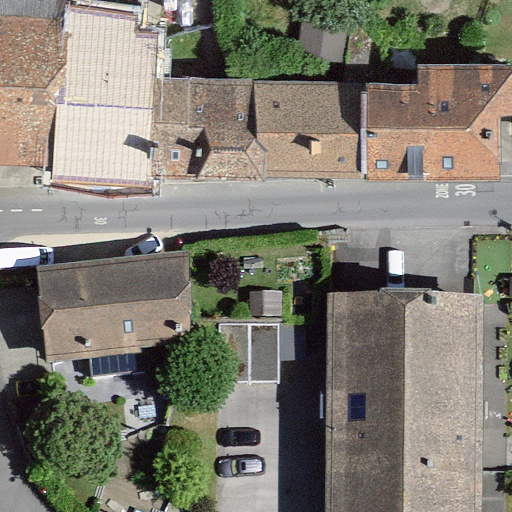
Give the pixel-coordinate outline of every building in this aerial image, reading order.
[(0,0),(0,26),(63,30),(64,0),(0,0)] [(164,31),(74,14),(72,31),(62,174),(61,187),(165,189),(169,87),(164,31)] [(0,26),(0,171),(62,174),(72,31),(63,30),(0,26)] [(428,99),(377,97),(374,185),(509,188),(511,130),(511,77),(427,75),(428,99)] [(261,91),(169,87),(165,189),(264,184),(261,91)] [(377,97),(261,91),(264,184),(374,185),(377,97)] [(182,261),(51,274),(60,357),(191,344),(182,261)] [(334,302),(335,511),(485,511),(484,301),(334,302)]
